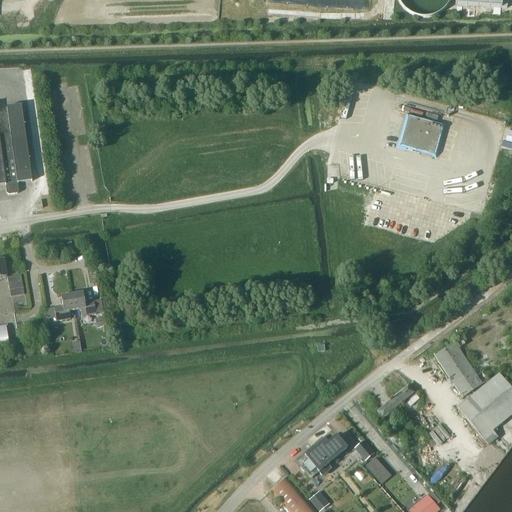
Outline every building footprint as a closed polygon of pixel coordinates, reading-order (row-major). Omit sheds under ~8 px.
[(498,0),(451,0),(451,11),(497,15),(498,0)] [(18,183),(32,181),(22,105),(7,107),(11,134),(0,135),(0,185),(6,185),(7,194),(9,195),(18,194),(19,192),(18,183)] [(397,148),(437,158),(446,124),(406,114),(397,148)] [(0,278),(8,277),(5,259),(0,260),(0,278)] [(22,281),(21,275),(8,278),(9,283),(22,281)] [(24,288),(23,282),(9,284),(10,290),(24,288)] [(11,298),(11,297),(12,297),(25,295),(24,289),(11,292),(10,292),(11,298)] [(83,292),(72,294),(75,311),(81,310),(82,317),(96,315),(94,301),(87,302),(87,299),(85,299),(83,292)] [(69,312),(75,311),(72,294),(61,296),(63,303),(60,303),(61,307),(45,310),(47,320),(56,318),(57,322),(71,319),(69,312)] [(105,326),(103,318),(95,319),(97,327),(105,326)] [(481,388),(457,408),(488,446),(498,438),(493,432),(511,416),(511,390),(499,374),(490,381),(487,376),(486,377),(482,372),(477,376),(455,343),(434,357),(463,399),(481,387),(481,388)] [(383,419),(384,418),(405,401),(408,404),(417,397),(408,386),(377,412),(383,419)] [(347,449),(337,436),(328,444),(325,440),(314,449),(305,456),(308,459),(299,466),(310,479),(319,472),(322,476),(330,468),(327,465),(347,449)] [(365,462),(374,454),(363,441),(354,449),(365,462)] [(374,460),(365,468),(373,477),(382,469),(374,460)] [(384,465),(393,475),(397,471),(389,461),(384,465)] [(287,511),(318,511),(288,477),(271,492),(287,511)] [(382,499),(387,495),(379,486),(375,490),(382,499)] [(320,511),(325,508),(315,496),(309,501),(318,511),(320,511)] [(409,511),(430,511),(437,507),(436,506),(428,497),(427,496),(409,511)]
